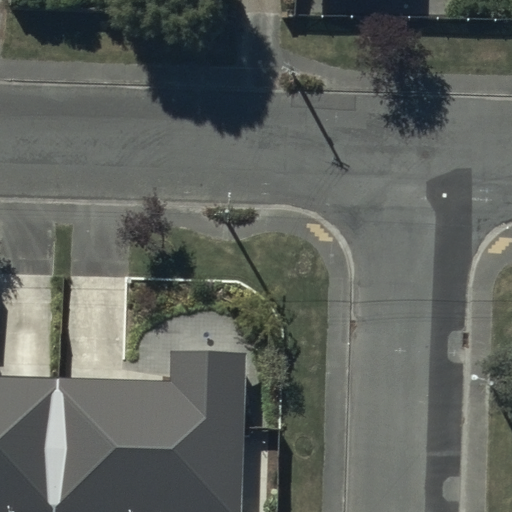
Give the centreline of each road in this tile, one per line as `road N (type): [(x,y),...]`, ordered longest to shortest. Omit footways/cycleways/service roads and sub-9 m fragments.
road 1 (unclassified): [(0,142),(421,153)]
road 2 (unclassified): [(421,153),(409,511)]
